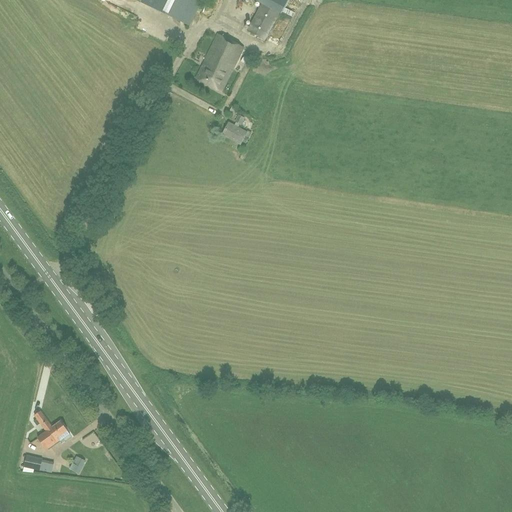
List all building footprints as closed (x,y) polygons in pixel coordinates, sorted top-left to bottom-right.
[(138,0),(142,1),(141,2),(189,26),(201,0),(138,0)] [(253,0),(262,4),(247,31),(264,40),(278,13),(280,14),(287,0),(253,0)] [(217,35),(196,80),(222,92),(243,47),(217,35)] [(237,108),(241,101),(235,98),(231,105),(237,108)] [(244,105),(240,115),(245,117),(249,107),(244,105)] [(229,124),(223,135),(240,145),(246,133),(238,128),(239,125),(240,125),(244,118),(239,116),(235,123),(236,123),(234,127),(229,124)] [(60,422),(52,428),(40,411),(34,416),(37,419),(34,422),(37,426),(40,424),(46,432),(41,436),(38,438),(46,450),(50,448),(59,441),(57,438),(67,431),(60,422)] [(27,457),(25,467),(51,473),(54,463),(27,457)]
